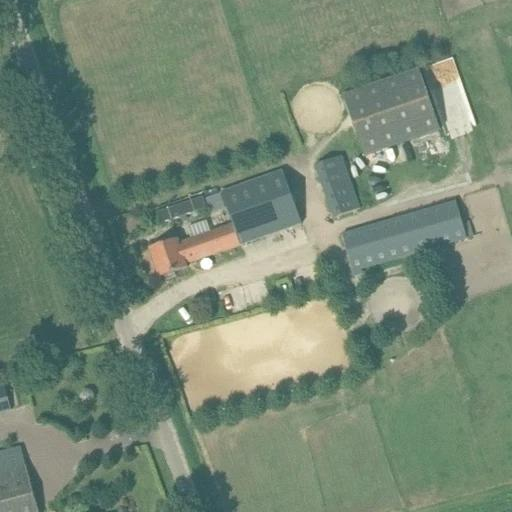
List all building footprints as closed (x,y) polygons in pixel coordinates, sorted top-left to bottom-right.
[(439,132),(417,70),(343,96),(365,158),(439,132)] [(315,167),(333,218),(360,208),(342,157),(315,167)] [(302,224),(283,171),(222,193),(232,225),(179,244),(177,240),(149,250),(159,278),(187,268),(186,265),(302,224)] [(341,235),(353,274),(468,240),(457,201),(341,235)] [(248,309),(241,286),(218,293),(225,316),(248,309)] [(0,387),(0,413),(11,410),(21,407),(14,383),(4,386),(0,387)] [(38,511),(21,447),(0,453),(0,511),(38,511)]
